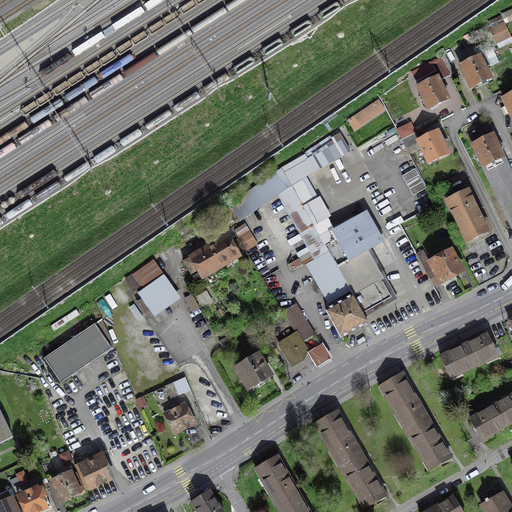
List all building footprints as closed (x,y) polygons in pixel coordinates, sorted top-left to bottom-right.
[(495,31),(501,43),(511,38),(511,35),(507,25),(495,31)] [(484,56),(461,66),(472,90),(495,79),(484,56)] [(447,79),(424,88),(433,109),(455,99),(447,79)] [(413,125),(401,131),(406,141),(418,135),(413,125)] [(488,128),(469,137),(511,223),(511,175),(496,144),(488,128)] [(445,131),(423,140),(434,165),(456,155),(445,131)] [(330,138),(230,207),(241,221),(278,196),(315,260),(308,265),(308,266),(333,306),(327,310),(341,339),(368,324),(364,315),(395,299),(367,251),(381,242),(366,213),(334,231),(306,178),(350,151),(341,136),(332,141),(330,138)] [(416,168),(402,175),(413,198),(427,191),(416,168)] [(459,176),(447,182),(449,188),(462,182),(459,176)] [(467,192),(447,202),(468,242),(488,232),(467,192)] [(183,261),(190,273),(197,269),(203,279),(241,256),(229,235),(183,261)] [(452,252),(426,265),(437,286),(462,273),(452,252)] [(168,275),(157,261),(136,276),(146,290),(168,275)] [(188,299),(170,276),(144,296),(162,319),(188,299)] [(189,301),(195,311),(200,308),(195,298),(189,301)] [(295,305),(285,311),(297,329),(276,343),(289,364),(310,350),(303,341),(314,334),(295,305)] [(111,348),(94,325),(46,358),(60,382),(111,348)] [(500,358),(489,334),(441,357),(453,381),(500,358)] [(332,358),(323,343),(308,352),(317,367),(332,358)] [(268,352),(242,367),(257,392),(283,376),(268,352)] [(403,374),(381,387),(430,472),(452,459),(403,374)] [(482,440),(511,423),(511,396),(471,419),(482,440)] [(185,404),(165,414),(175,434),(195,424),(185,404)] [(0,442),(14,436),(0,407),(0,442)] [(337,411),(315,423),(363,507),(385,494),(337,411)] [(309,511),(278,457),(257,469),(281,511),(309,511)] [(103,458),(77,470),(86,490),(112,477),(103,458)] [(74,472),(53,482),(63,501),(83,491),(74,472)] [(24,474),(17,477),(21,485),(27,483),(24,474)] [(40,487),(19,498),(26,511),(38,511),(50,506),(40,487)] [(228,511),(215,493),(195,506),(199,511),(228,511)] [(511,511),(502,494),(482,506),(485,511),(511,511)] [(462,511),(454,497),(426,511),(462,511)] [(20,511),(15,499),(0,505),(0,511),(20,511)]
